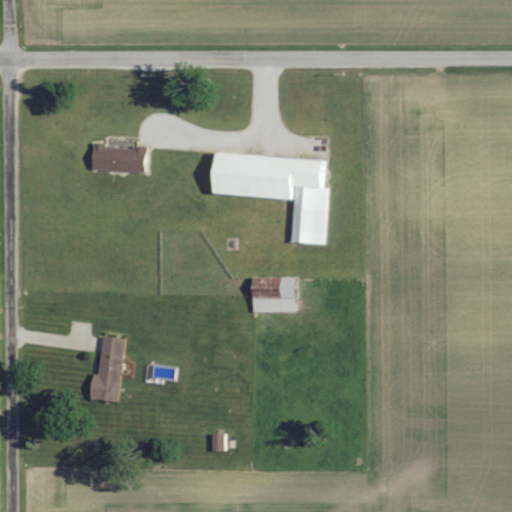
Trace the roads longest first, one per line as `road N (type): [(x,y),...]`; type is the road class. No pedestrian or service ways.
road 1 (residential): [(20,511),(15,0)]
road 2 (residential): [(17,51),(511,51)]
